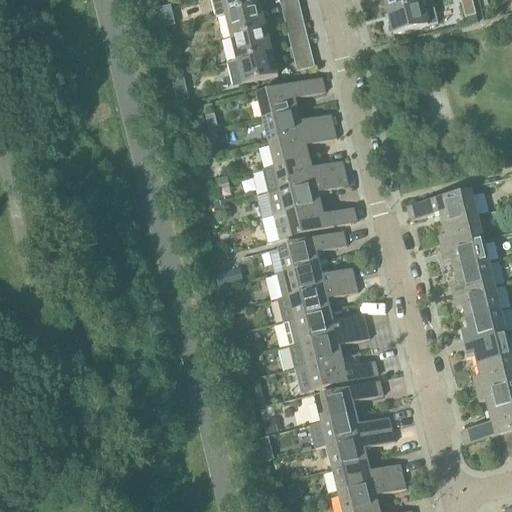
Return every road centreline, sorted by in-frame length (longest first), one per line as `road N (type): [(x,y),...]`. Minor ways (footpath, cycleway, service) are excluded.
road 1 (unclassified): [(104,0),(229,511)]
road 2 (residential): [(454,496),(328,0)]
